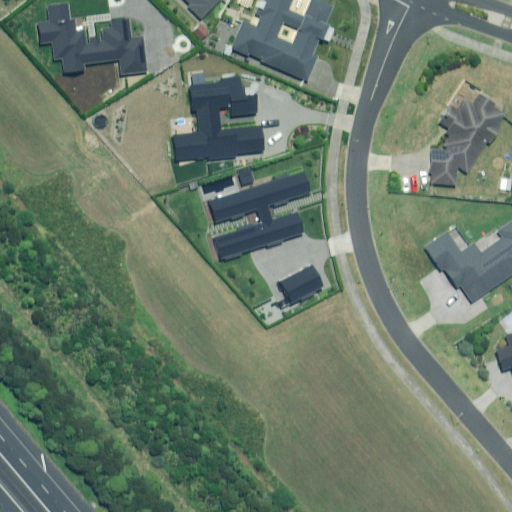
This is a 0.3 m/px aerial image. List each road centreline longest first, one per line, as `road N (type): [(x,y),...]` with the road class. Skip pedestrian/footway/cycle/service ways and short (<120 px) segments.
road 1 (residential): [(511,463),(414,350),(381,299),(359,219),(362,136),(412,0)]
road 2 (motorway): [(0,418),(78,511)]
